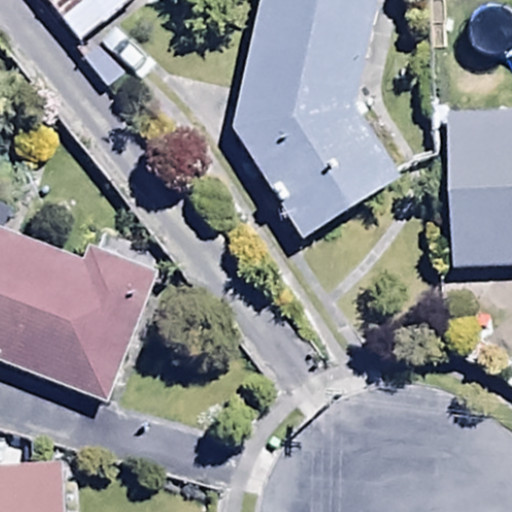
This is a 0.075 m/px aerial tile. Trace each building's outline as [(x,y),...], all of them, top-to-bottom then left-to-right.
[(145,5),(140,0),(46,0),(44,3),(88,54),(145,5)] [(266,0),(236,139),(307,252),(404,191),(358,117),(381,0),(266,0)] [(511,123),(452,125),(453,277),(511,275),(511,123)] [(0,370),(109,413),(160,283),(95,258),(89,274),(0,239),(0,370)] [(67,511),(66,478),(0,480),(0,511),(67,511)]
